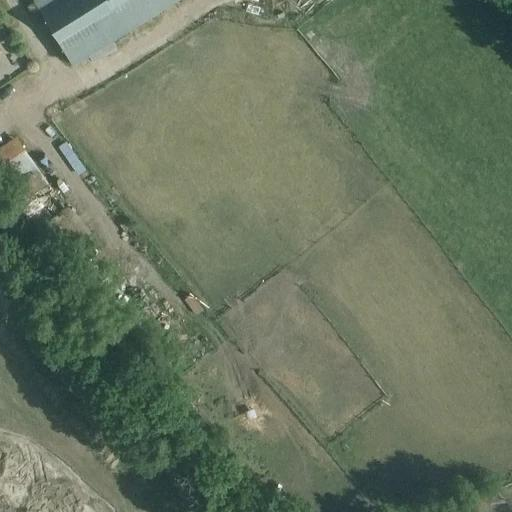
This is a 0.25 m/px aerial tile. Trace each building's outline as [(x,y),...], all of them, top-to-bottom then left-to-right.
[(112,43),(181,0),(61,0),(59,1),(58,0),(38,0),(34,3),(73,67),(90,57),(95,65),(117,51),(112,43)] [(254,0),(248,0),(241,19),(256,24),(264,3),(254,0)] [(49,187),(16,140),(0,151),(0,187),(18,212),(21,209),(89,297),(109,282),(84,251),(97,241),(53,184),(49,187)] [(53,147),(71,175),(81,169),(63,141),(53,147)] [(278,511),(298,511),(285,497),(274,507),(278,511)]
